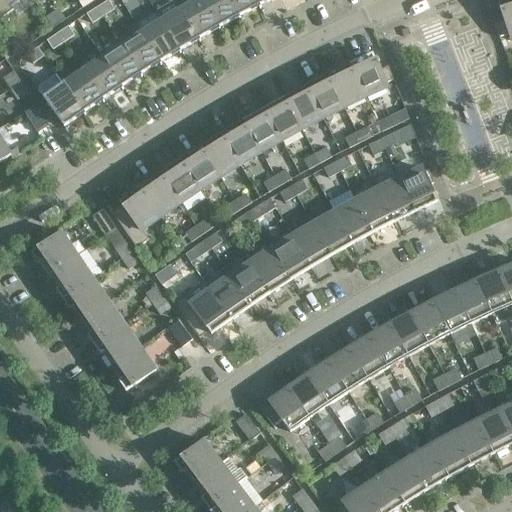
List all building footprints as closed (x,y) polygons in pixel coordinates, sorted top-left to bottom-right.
[(0,0),(0,19),(0,20),(13,10),(11,7),(21,0),(0,0)] [(219,31),(202,0),(196,0),(181,9),(200,42),(199,40),(218,29),(219,31)] [(240,20),(229,0),(202,0),(219,31),(220,31),(219,29),(238,18),(239,20),(240,20)] [(260,9),(255,0),(229,0),(240,20),(239,18),(258,7),(259,9),(260,9)] [(255,0),(260,9),(261,9),(259,7),(272,0),(255,0)] [(511,38),(511,0),(499,5),(504,21),(494,25),(499,39),(509,35),(510,39),(511,38)] [(114,10),(108,1),(97,8),(103,17),(114,10)] [(103,17),(97,8),(86,15),(92,24),(103,17)] [(200,42),(181,9),(161,21),(180,54),(181,53),(180,51),(198,40),(199,43),(200,42)] [(53,28),(64,20),(58,11),(46,19),(53,28)] [(180,54),(161,21),(141,33),(161,66),(161,65),(160,63),(178,52),(180,54)] [(74,36),(68,27),(57,34),(64,43),(74,36)] [(161,66),(141,33),(121,45),(141,78),(142,77),(141,75),(159,64),(160,66),(161,66)] [(64,43),(57,34),(47,41),(53,51),(64,43)] [(141,78),(121,45),(101,58),(122,90),(123,90),(122,88),(140,76),(141,78)] [(44,57),(37,48),(27,55),(33,65),(44,57)] [(372,55),(350,66),(365,99),(387,88),(386,84),(393,81),(388,68),(380,71),(372,55)] [(122,90),(101,58),(82,71),(103,103),(104,103),(103,101),(121,89),(122,91),(122,90)] [(365,99),(350,66),(328,76),(344,109),(365,99)] [(103,103),(82,71),(63,85),(85,116),(84,114),(102,101),(103,103)] [(21,84),(14,73),(4,79),(11,90),(21,84)] [(38,91),(43,99),(64,128),(83,114),(84,116),(85,116),(63,85),(56,75),(38,87),(38,91)] [(344,109),(328,76),(306,87),(323,120),(344,109)] [(28,94),(21,84),(11,90),(17,101),(28,94)] [(323,120),(306,87),(285,99),(302,131),(323,120)] [(302,131),(285,99),(263,111),(281,142),(302,131)] [(48,127),(35,107),(25,113),(38,133),(48,127)] [(281,142),(263,111),(242,123),(261,154),(281,142)] [(377,123),(382,133),(394,127),(390,117),(377,123)] [(261,154),(242,123),(221,135),(240,166),(261,154)] [(368,127),(356,133),(361,143),(373,137),(368,127)] [(361,143),(356,133),(344,139),(349,149),(361,143)] [(240,166),(221,135),(201,148),(220,178),(240,166)] [(397,145),(392,135),(380,140),(385,150),(397,145)] [(385,150),(380,140),(368,146),(373,156),(385,150)] [(1,147),(0,144),(0,162),(11,156),(4,145),(1,147)] [(220,178),(201,148),(180,161),(200,191),(220,178)] [(326,148),(315,155),(320,164),(332,158),(326,148)] [(320,164),(315,155),(303,161),(309,171),(320,164)] [(352,167),(347,157),(335,163),(340,173),(352,167)] [(200,191),(180,161),(160,174),(180,204),(200,191)] [(340,173),(335,163),(323,169),(328,179),(340,173)] [(422,169),(399,180),(415,213),(437,202),(429,186),(434,184),(428,171),(423,173),(422,169)] [(286,171),(274,177),(280,187),(291,180),(286,171)] [(180,204),(160,174),(140,188),(161,218),(180,204)] [(280,187),(274,177),(263,184),(269,193),(280,187)] [(415,213),(399,180),(377,191),(393,223),(415,213)] [(308,190),(302,181),(291,187),(296,197),(308,190)] [(296,197),(291,187),(279,194),(285,203),(296,197)] [(161,218),(140,188),(120,203),(122,206),(112,213),(136,249),(149,240),(142,231),(161,218)] [(393,223),(377,191),(355,202),(372,234),(393,223)] [(246,194),(235,201),(241,211),(252,204),(246,194)] [(241,211),(235,201),(224,208),(229,218),(241,211)] [(372,234),(355,202),(334,213),(351,245),(372,234)] [(265,216),(259,206),(248,213),(253,223),(265,216)] [(117,230),(103,210),(93,217),(107,237),(117,230)] [(253,223),(248,213),(236,220),(242,230),(253,223)] [(351,245),(334,213),(313,225),(331,257),(351,245)] [(207,220),(196,227),(202,236),(213,229),(207,220)] [(331,257),(313,225),(292,238),(310,269),(331,257)] [(202,236),(196,227),(185,234),(191,243),(202,236)] [(40,263),(49,276),(75,259),(66,246),(69,244),(61,233),(31,254),(38,265),(40,263)] [(222,242),(216,233),(205,241),(212,250),(222,242)] [(186,245),(181,238),(177,241),(182,248),(186,245)] [(310,269),(292,238),(271,250),(290,281),(310,269)] [(212,250),(205,241),(194,248),(201,257),(212,250)] [(132,253),(125,242),(115,249),(122,259),(132,253)] [(290,281),(271,250),(250,263),(270,294),(290,281)] [(139,263),(132,253),(122,259),(129,270),(139,263)] [(154,257),(146,263),(151,271),(160,265),(154,257)] [(84,272),(75,259),(49,276),(58,289),(56,291),(63,301),(93,280),(86,270),(84,272)] [(270,294),(250,263),(230,277),(250,307),(270,294)] [(511,266),(499,272),(511,303),(511,266)] [(170,278),(164,270),(155,276),(161,284),(170,278)] [(511,306),(511,303),(499,272),(477,282),(492,315),(511,306)] [(250,307),(230,277),(210,291),(231,320),(250,307)] [(100,289),(93,280),(63,301),(69,310),(71,309),(80,322),(106,304),(97,291),(100,289)] [(184,296),(174,303),(199,339),(209,332),(211,335),(231,320),(210,291),(203,282),(184,296)] [(492,315),(477,282),(455,292),(471,325),(492,315)] [(163,298),(156,288),(146,294),(153,305),(163,298)] [(471,325),(455,292),(433,302),(450,336),(471,325)] [(170,309),(163,298),(153,305),(160,316),(170,309)] [(450,336),(433,302),(411,314),(429,346),(450,336)] [(115,317),(106,304),(80,322),(89,335),(87,336),(94,346),(124,325),(118,315),(115,317)] [(429,346),(411,314),(390,325),(408,357),(429,346)] [(192,341),(179,321),(169,328),(182,348),(192,341)] [(131,335),(124,325),(94,346),(100,356),(103,354),(112,367),(137,350),(128,337),(131,335)] [(408,357),(390,325),(369,337),(388,369),(408,357)] [(388,369),(369,337),(349,349),(368,381),(388,369)] [(368,381),(349,349),(329,362),(348,393),(368,381)] [(496,349),(485,355),(490,366),(502,360),(496,349)] [(146,363),(137,350),(112,367),(120,380),(118,382),(126,392),(156,371),(149,361),(146,363)] [(490,366),(485,355),(473,361),(479,372),(490,366)] [(348,393),(329,362),(308,375),(329,406),(348,393)] [(456,370),(444,376),(450,386),(461,380),(456,370)] [(501,382),(496,371),(484,377),(489,388),(501,382)] [(329,406),(308,375),(289,388),(310,419),(329,406)] [(450,386),(444,376),(433,381),(438,392),(450,386)] [(489,388),(484,377),(473,382),(478,393),(489,388)] [(310,419),(289,388),(260,409),(275,430),(277,429),(274,425),(281,420),(290,433),(310,419)] [(416,391),(405,397),(411,408),(422,401),(416,391)] [(453,406),(447,396),(436,402),(442,412),(453,406)] [(411,408),(405,397),(394,404),(400,414),(411,408)] [(442,412),(436,402),(425,408),(431,418),(442,412)] [(511,405),(500,410),(511,435),(511,405)] [(511,445),(511,435),(500,410),(477,422),(493,455),(511,445)] [(377,414),(366,421),(372,431),(383,424),(377,414)] [(260,435),(246,415),(236,423),(251,442),(260,435)] [(372,431),(366,421),(355,428),(362,438),(372,431)] [(406,433),(400,422),(389,429),(395,440),(406,433)] [(493,455),(477,422),(454,434),(471,467),(493,455)] [(395,440),(389,429),(378,436),(384,446),(395,440)] [(471,467),(454,434),(430,447),(449,479),(471,467)] [(339,439),(329,446),(335,456),(346,449),(339,439)] [(184,472),(193,485),(218,466),(209,453),(212,452),(204,441),(174,464),(182,474),(184,472)] [(277,457),(269,446),(260,454),(267,464),(277,457)] [(335,456),(329,446),(318,453),(325,463),(335,456)] [(449,479),(430,447),(408,460),(427,492),(449,479)] [(361,462),(354,452),(344,459),(350,469),(361,462)] [(284,467),(277,457),(267,464),(275,474),(284,467)] [(228,459),(218,466),(193,485),(203,497),(201,499),(208,508),(238,486),(247,479),(240,470),(238,472),(228,459)] [(350,469),(344,459),(332,467),(339,477),(350,469)] [(427,492),(408,460),(385,474),(405,505),(427,492)] [(394,511),(405,505),(385,474),(364,488),(379,511),(394,511)] [(245,496),(238,486),(208,508),(210,511),(249,511),(252,510),(242,498),(245,496)] [(379,511),(364,488),(333,509),(334,511),(379,511)] [(310,501),(302,491),(293,498),(300,508),(310,501)] [(316,511),(318,511),(310,501),(300,508),(303,511),(316,511)]
